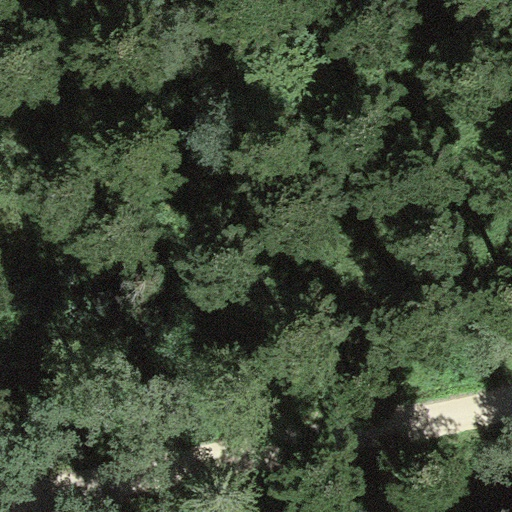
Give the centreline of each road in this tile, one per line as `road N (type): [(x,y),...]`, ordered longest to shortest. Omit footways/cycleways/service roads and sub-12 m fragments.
road 1 (track): [(511,365),(0,471)]
road 2 (track): [(211,511),(300,403)]
